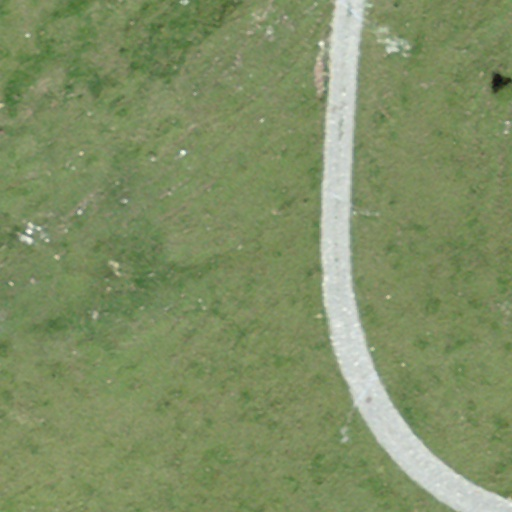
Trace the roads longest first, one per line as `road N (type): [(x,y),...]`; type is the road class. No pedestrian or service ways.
road 1 (track): [(502,511),(425,474),(365,383),(327,245)]
road 2 (track): [(327,245),(349,0)]
